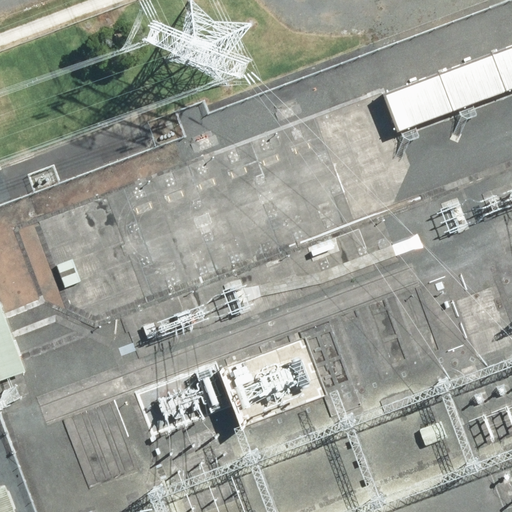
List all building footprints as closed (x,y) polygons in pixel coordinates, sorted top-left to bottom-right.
[(511,43),(389,87),(402,125),(511,85),(511,43)] [(98,279),(88,253),(59,265),(69,290),(98,279)] [(0,308),(0,382),(24,374),(0,308)] [(452,442),(444,422),(419,432),(427,453),(452,442)] [(0,511),(12,511),(3,488),(0,489),(0,511)]
